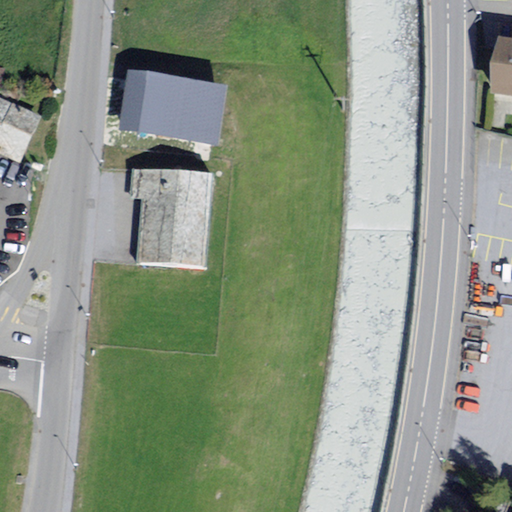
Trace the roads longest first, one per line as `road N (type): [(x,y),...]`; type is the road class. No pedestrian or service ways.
road 1 (secondary): [(446,0),(432,307),(398,511)]
road 2 (tertiary): [(75,160),(58,358)]
road 3 (residential): [(75,160),(0,316)]
road 4 (tertiary): [(89,0),(75,160)]
road 5 (tertiary): [(58,358),(44,511)]
